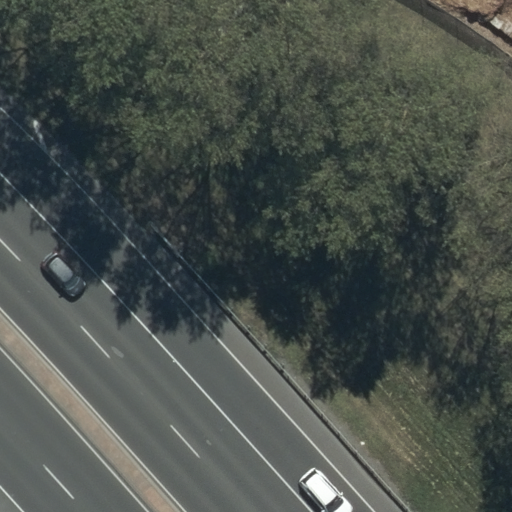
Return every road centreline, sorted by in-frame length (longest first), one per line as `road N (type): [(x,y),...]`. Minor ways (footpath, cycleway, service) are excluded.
road 1 (trunk): [(0,247),(252,511)]
road 2 (trunk): [(87,511),(0,415)]
